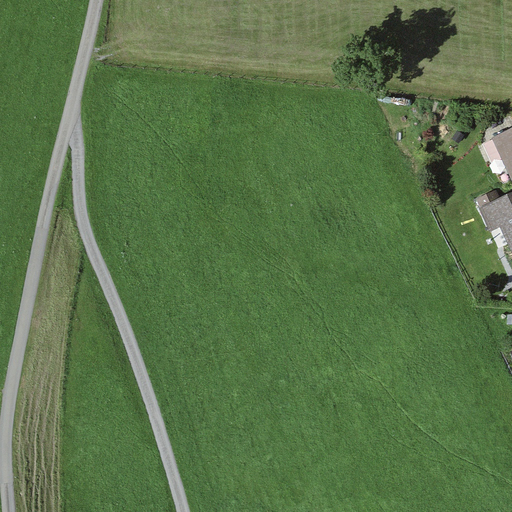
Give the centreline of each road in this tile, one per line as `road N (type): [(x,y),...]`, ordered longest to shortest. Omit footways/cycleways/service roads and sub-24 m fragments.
road 1 (unclassified): [(74,100),(80,217),(184,511)]
road 2 (unclassified): [(74,100),(11,391),(9,511)]
